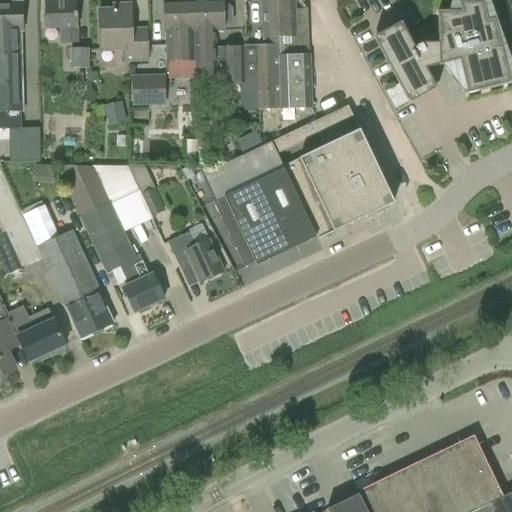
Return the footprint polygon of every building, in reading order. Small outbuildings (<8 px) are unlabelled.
[(194,62),(192,0),(163,0),(164,32),(165,32),(166,63),(194,62)] [(223,31),(223,28),(229,27),(233,23),(232,8),(228,4),(222,4),(222,0),(192,0),(194,62),(195,79),(216,79),(216,85),(245,84),(244,77),(256,77),(255,46),(217,47),(216,31),(223,31)] [(261,0),(263,46),(255,46),(256,77),(258,77),(260,122),(277,121),(276,109),(311,107),(307,10),(295,10),(294,0),(261,0)] [(511,83),(511,81),(509,82),(494,19),(488,21),(483,1),(458,2),(461,11),(438,12),(438,44),(421,44),(414,48),(401,23),(373,38),(409,104),(436,89),(426,69),(458,61),(466,93),(463,94),(463,95),(511,83)] [(46,29),(60,29),(60,43),(74,43),(73,33),(76,33),(76,2),(45,3),(46,29)] [(0,56),(22,57),(21,31),(22,31),(21,3),(0,3),(0,56)] [(100,51),(123,51),(123,62),(148,62),(147,28),(130,29),(130,10),(99,10),(100,51)] [(71,69),(89,68),(89,48),(70,49),(71,69)] [(132,107),(165,106),(165,76),(131,77),(132,107)] [(124,121),(127,120),(126,119),(122,101),(103,106),(108,125),(124,121)] [(272,143),(318,240),(394,204),(347,107),(272,143)] [(241,149),(262,143),(259,132),(238,138),(241,149)] [(185,140),(184,164),(197,165),(197,140),(185,140)] [(142,165),(128,165),(152,216),(164,210),(145,171),(142,165)] [(150,309),(148,306),(163,299),(152,275),(149,276),(139,254),(134,256),(109,202),(93,168),(56,166),(106,273),(120,267),(128,286),(123,288),(134,313),(137,311),(138,314),(150,309)] [(129,199),(138,219),(149,214),(139,193),(127,167),(92,166),(93,168),(109,202),(111,207),(129,199)] [(212,200),(244,267),(314,233),(283,167),(212,200)] [(64,309),(65,309),(80,339),(112,324),(99,295),(101,294),(72,231),(35,248),(64,309)] [(178,265),(189,260),(199,283),(222,272),(208,241),(196,247),(189,232),(167,242),(178,265)] [(0,377),(16,370),(7,352),(18,347),(0,306),(0,377)] [(28,362),(29,362),(31,366),(40,362),(38,358),(51,352),(53,355),(56,356),(64,352),(65,349),(63,346),(65,346),(48,310),(29,319),(23,306),(6,314),(28,362)] [(472,511),(502,497),(473,437),(357,493),(358,494),(327,509),(328,511),(472,511)] [(511,511),(511,492),(502,497),(489,505),(492,511),(511,511)]
